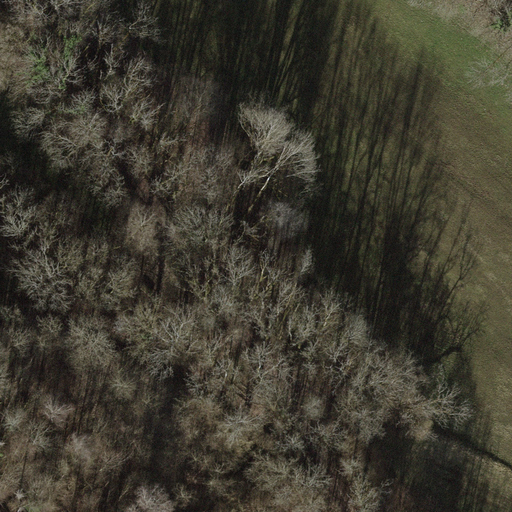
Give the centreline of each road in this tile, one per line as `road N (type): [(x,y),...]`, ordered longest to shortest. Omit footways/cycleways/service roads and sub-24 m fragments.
road 1 (track): [(350,511),(332,469),(212,282),(14,0)]
road 2 (track): [(342,492),(223,389),(98,321),(0,303)]
